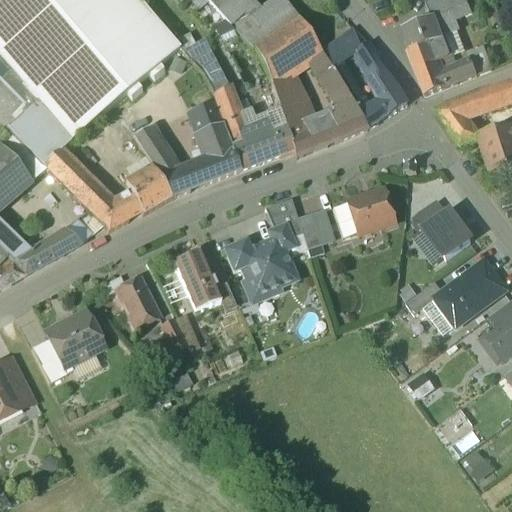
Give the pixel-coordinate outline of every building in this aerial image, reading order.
[(133,0),(0,0),(0,62),(71,146),(179,53),(133,0)] [(246,18),(231,0),(203,0),(229,29),(246,18)] [(281,2),(279,0),(258,0),(257,1),(266,14),(281,2)] [(445,0),(426,9),(432,23),(452,15),(445,0)] [(463,0),(450,0),(460,22),(472,17),(463,0)] [(266,14),(246,18),(229,29),(251,54),(254,53),(253,52),(297,23),(281,2),(266,14)] [(432,23),(403,33),(412,55),(408,56),(408,57),(407,57),(425,100),(447,91),(441,75),(437,67),(454,60),(444,37),(459,32),(452,15),(432,23)] [(297,23),(253,52),(254,53),(261,68),(265,77),(272,90),(290,78),(306,67),(320,58),(297,23)] [(353,35),(320,58),(332,75),(342,68),(354,57),(365,50),(353,35)] [(384,73),(365,50),(354,57),(367,84),(384,73)] [(483,51),(467,57),(470,65),(471,65),(477,79),(491,73),(483,51)] [(235,109),(229,94),(209,54),(188,64),(202,79),(214,102),(229,141),(245,135),(241,125),(237,114),(235,109)] [(332,75),(320,58),(306,67),(318,84),(332,75)] [(0,66),(37,106),(6,134),(13,141),(41,171),(42,170),(59,156),(71,146),(0,62),(0,66)] [(470,65),(457,70),(457,69),(441,75),(447,91),(477,79),(471,65),(470,65)] [(0,66),(0,127),(6,134),(37,106),(0,66)] [(342,68),(332,75),(350,106),(367,134),(377,127),(369,113),(342,68)] [(393,84),(384,73),(367,84),(379,102),(378,102),(381,106),(369,113),(377,127),(407,109),(407,107),(393,84)] [(335,113),(327,117),(330,124),(312,131),(314,136),(319,134),(326,151),(340,146),(367,134),(350,106),(332,75),(318,84),(335,113)] [(272,90),(271,91),(278,108),(277,108),(285,132),(286,136),(293,155),(295,162),(326,151),(319,134),(314,136),(312,131),(311,128),(312,127),(304,107),(290,78),(272,90)] [(511,86),(446,111),(458,125),(472,121),(511,107),(511,86)] [(212,108),(193,115),(190,122),(206,164),(203,165),(204,166),(196,169),(196,170),(204,190),(240,175),(233,157),(232,155),(230,156),(212,108)] [(458,125),(446,111),(437,116),(448,132),(458,125)] [(251,121),(241,125),(245,135),(255,131),(251,121)] [(472,121),(458,125),(448,132),(461,150),(480,144),(479,143),(472,121)] [(245,135),(229,141),(234,156),(233,157),(240,175),(257,169),(293,155),(286,136),(285,132),(271,137),(267,127),(255,131),(245,135)] [(196,170),(177,177),(149,132),(143,135),(132,141),(136,147),(144,160),(152,173),(161,186),(170,203),(204,190),(196,170)] [(511,132),(479,143),(480,144),(491,179),(511,172),(511,132)] [(41,171),(13,141),(0,152),(29,187),(46,173),(42,170),(41,171)] [(0,212),(29,187),(0,152),(0,151),(0,212)] [(111,207),(59,156),(42,170),(46,173),(108,235),(141,217),(130,197),(111,207)] [(144,160),(137,165),(145,177),(151,173),(152,173),(144,160)] [(418,167),(405,167),(405,178),(417,179),(418,167)] [(145,177),(125,188),(130,197),(141,217),(142,219),(170,203),(151,173),(145,177)] [(382,196),(347,208),(357,239),(392,228),(382,196)] [(290,205),(264,214),(273,236),(297,226),(296,224),(290,205)] [(357,239),(347,208),(333,212),(343,244),(357,239)] [(434,208),(412,224),(421,236),(423,234),(442,219),(434,208)] [(324,215),(311,219),(321,250),(334,246),(324,215)] [(442,219),(423,234),(446,265),(471,246),(448,215),(442,219)] [(311,219),(296,224),(297,226),(301,239),(306,255),(321,250),(311,219)] [(273,236),(270,238),(273,245),(277,243),(283,256),(293,252),(289,244),(301,239),(297,226),(273,236)] [(4,234),(0,229),(0,255),(24,280),(79,250),(64,235),(26,259),(3,235),(4,234)] [(273,245),(247,256),(253,268),(241,273),(253,303),(271,296),(272,299),(279,295),(278,293),(295,285),(283,256),(277,243),(273,245)] [(244,248),(225,257),(233,276),(241,273),(253,268),(247,256),(244,248)] [(198,255),(187,259),(188,261),(173,267),(187,302),(194,298),(201,314),(209,310),(209,312),(220,307),(203,267),(198,255)] [(0,256),(0,294),(24,280),(0,256)] [(214,262),(203,267),(220,307),(224,317),(235,313),(214,262)] [(505,295),(484,266),(442,297),(435,302),(437,304),(457,331),(505,295)] [(139,285),(114,297),(134,336),(159,324),(139,285)] [(435,287),(406,309),(414,320),(424,313),(437,304),(435,302),(442,297),(435,287)] [(511,305),(487,324),(494,334),(511,320),(511,305)] [(85,317),(45,338),(48,344),(63,373),(69,370),(103,352),(85,317)] [(511,320),(494,334),(480,344),(488,355),(496,356),(503,366),(511,359),(511,320)] [(174,325),(160,333),(172,358),(187,350),(174,325)] [(63,373),(48,344),(30,353),(48,387),(72,375),(69,370),(63,373)] [(29,395),(14,365),(0,371),(16,401),(29,395)] [(0,370),(0,424),(22,413),(16,401),(0,371),(0,370)] [(424,399),(439,388),(429,376),(415,387),(424,399)] [(29,395),(16,401),(22,413),(35,407),(29,395)] [(470,463),(485,482),(497,473),(482,453),(470,463)]
